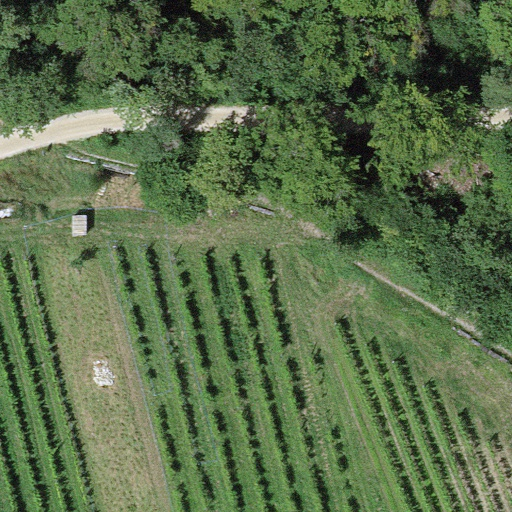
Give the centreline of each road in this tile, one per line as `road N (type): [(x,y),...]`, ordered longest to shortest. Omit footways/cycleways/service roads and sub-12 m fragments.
road 1 (track): [(0,143),(107,121),(511,114)]
road 2 (track): [(511,365),(335,258),(237,219)]
road 3 (track): [(237,219),(0,209)]
